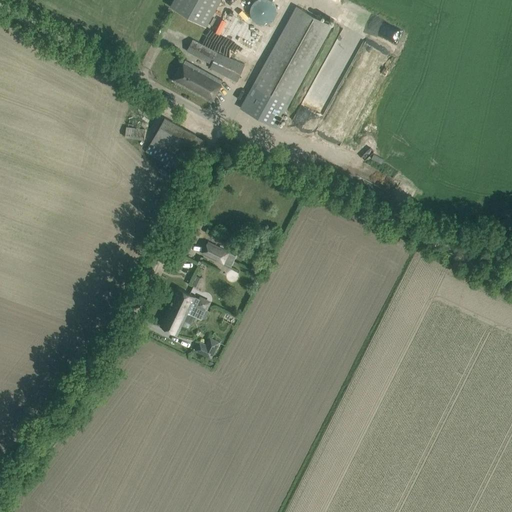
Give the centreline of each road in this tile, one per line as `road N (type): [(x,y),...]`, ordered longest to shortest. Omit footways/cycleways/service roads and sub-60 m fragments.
road 1 (unclassified): [(511,286),(0,8)]
road 2 (track): [(223,129),(121,331),(0,498)]
